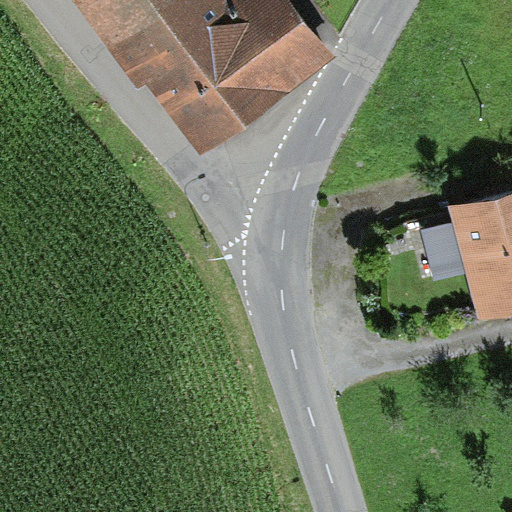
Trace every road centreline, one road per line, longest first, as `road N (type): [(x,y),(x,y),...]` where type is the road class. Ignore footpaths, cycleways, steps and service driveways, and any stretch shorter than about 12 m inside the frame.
road 1 (residential): [(45,0),(272,253)]
road 2 (residential): [(272,253),(293,166),(389,0)]
road 3 (residential): [(335,511),(291,367),(272,253)]
